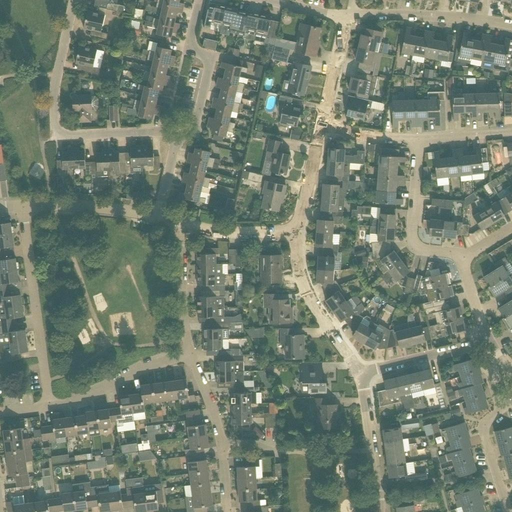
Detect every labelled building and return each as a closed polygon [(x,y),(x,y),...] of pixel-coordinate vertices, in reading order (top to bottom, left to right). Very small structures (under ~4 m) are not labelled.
[(157,0),(157,3),(183,9),(184,4),(179,3),(179,0),(157,0)] [(182,14),(183,9),(157,3),(156,7),(162,9),(161,14),(176,17),(177,12),(182,14)] [(212,22),(222,25),(226,7),(215,5),(214,7),(209,6),(204,28),(210,30),(212,22)] [(238,10),(226,7),(222,25),(230,26),(229,32),(237,34),(242,14),(237,13),(238,10)] [(87,11),(83,29),(101,33),(105,15),(87,11)] [(260,15),(249,12),(248,15),(242,14),(237,34),(244,36),(245,30),(256,33),(260,15)] [(174,23),(176,17),(161,14),(160,19),(153,18),(152,23),(179,29),(180,24),(174,23)] [(271,17),(260,15),(256,33),(266,35),(266,38),(272,39),(276,40),(280,22),(271,20),(271,17)] [(178,34),(179,29),(152,23),(146,21),(145,26),(158,29),(156,35),(171,38),(172,32),(178,34)] [(320,28),(301,24),(298,37),(299,37),(296,52),(315,57),(318,46),(316,46),(320,28)] [(411,28),(406,27),(401,53),(413,55),(416,37),(410,36),(411,28)] [(359,48),(374,52),(382,53),(384,43),(380,43),(382,33),(367,29),(365,36),(361,35),(359,48)] [(423,38),(416,37),(413,55),(424,58),(429,32),(425,31),(423,38)] [(455,61),(458,61),(459,56),(471,58),(474,40),(467,39),(469,32),(464,31),(460,49),(457,49),(455,61)] [(429,32),(424,58),(436,60),(439,41),(433,40),(434,33),(429,32)] [(481,42),(474,40),(471,58),(482,61),(487,35),(482,34),(481,42)] [(446,42),(439,41),(436,60),(448,62),(453,36),(448,35),(446,42)] [(487,35),(482,61),(494,63),(497,45),(490,43),(492,36),(487,35)] [(218,40),(211,39),(209,48),(216,49),(218,40)] [(504,46),(497,45),(494,63),(505,65),(508,49),(510,39),(505,39),(504,46)] [(97,50),(79,46),(75,64),(89,67),(88,73),(99,75),(100,69),(93,68),(97,50)] [(275,46),(273,53),(289,56),(290,50),(275,46)] [(170,55),(171,50),(157,47),(155,52),(143,50),(143,54),(148,55),(148,56),(174,62),(175,56),(170,55)] [(372,61),(374,52),(359,48),(356,61),(360,62),(358,68),(359,69),(358,72),(369,75),(370,71),(374,72),(376,62),(372,61)] [(287,63),(289,56),(273,53),(272,59),(287,63)] [(173,66),(174,62),(148,56),(147,60),(153,62),(152,67),(167,70),(168,65),(173,66)] [(226,69),(225,74),(240,77),(241,72),(247,73),(248,68),(222,62),(221,67),(226,69)] [(291,93),(303,95),(307,81),(308,81),(311,66),(295,63),(290,83),(293,84),(291,93)] [(418,78),(419,73),(415,72),(416,64),(411,64),(409,76),(418,78)] [(167,70),(152,67),(151,72),(145,71),(144,75),(170,81),(171,76),(166,75),(167,70)] [(356,92),(369,95),(373,96),(377,77),(369,75),(358,72),(356,79),(352,78),(349,91),(356,92)] [(243,88),(244,84),(238,83),(240,77),(225,74),(224,79),(218,78),(217,82),(243,88)] [(169,86),(170,81),(144,75),(142,80),(149,82),(148,86),(163,90),(164,85),(169,86)] [(221,89),(220,94),(235,97),(236,92),(242,94),(243,88),(217,82),(216,87),(221,89)] [(163,90),(148,86),(138,84),(137,90),(143,91),(142,96),(157,100),(158,94),(163,95),(164,90),(163,90)] [(368,100),(369,95),(356,92),(355,97),(368,100)] [(405,119),(404,101),(404,92),(398,93),(398,101),(392,101),(393,127),(398,127),(398,120),(405,119)] [(488,112),(488,93),(476,94),(477,120),(482,120),(481,112),(488,112)] [(501,119),(500,109),(499,93),(488,93),(488,112),(495,112),(495,119),(501,119)] [(214,98),(213,102),(239,108),(240,104),(234,102),(235,97),(220,94),(219,99),(214,98)] [(465,113),(464,94),(452,95),(453,120),(458,120),(458,113),(465,113)] [(477,120),(476,94),(464,94),(465,113),(472,112),(472,120),(477,120)] [(91,95),(73,96),(74,106),(74,113),(76,113),(77,122),(90,121),(90,111),(91,111),(91,95)] [(302,115),(304,108),(291,105),(292,98),(280,95),(276,109),(279,116),(281,116),(279,124),(297,127),(300,115),(302,115)] [(141,102),(135,100),(134,105),(160,111),(161,106),(156,104),(157,100),(142,96),(141,102)] [(355,97),(348,96),(346,105),(348,105),(346,116),(364,120),(367,107),(371,108),(372,101),(368,100),(355,97)] [(417,127),(416,100),(404,101),(405,119),(411,119),(412,127),(417,127)] [(428,119),(428,100),(416,100),(417,127),(422,126),(421,119),(428,119)] [(440,126),(440,100),(428,100),(428,119),(435,119),(435,126),(440,126)] [(216,114),(230,117),(232,112),(238,113),(239,108),(213,102),(212,107),(217,109),(216,114)] [(159,115),(160,111),(134,105),(133,109),(139,111),(138,116),(152,119),(154,114),(159,115)] [(209,118),(208,122),(234,129),(235,123),(229,122),(230,117),(216,114),(214,119),(209,118)] [(212,128),(211,134),(226,137),(227,132),(233,133),(234,129),(208,122),(207,127),(212,128)] [(299,139),(301,131),(292,129),(290,138),(299,139)] [(254,131),(253,138),(261,140),(263,133),(254,131)] [(266,150),(268,151),(265,161),(273,162),(271,171),(286,175),(291,155),(279,153),(282,143),(269,140),(266,150)] [(125,153),(126,174),(132,173),(143,172),(143,166),(142,146),(136,146),(136,149),(131,150),(131,153),(125,153)] [(142,146),(143,166),(154,165),(154,169),(160,169),(159,156),(154,157),(153,149),(148,149),(147,146),(142,146)] [(476,155),(470,156),(472,174),(484,173),(481,147),(476,148),(476,155)] [(74,169),(73,149),(68,149),(68,152),(62,152),(62,160),(57,161),(57,173),(63,173),(63,169),(74,169)] [(79,149),(73,149),(74,169),(85,168),(85,175),(92,175),(91,162),(85,162),(85,151),(79,152),(79,149)] [(214,163),(215,159),(209,157),(210,152),(195,149),(194,154),(189,153),(188,157),(214,163)] [(328,162),(350,163),(364,164),(365,151),(357,151),(357,156),(354,155),(354,156),(344,155),(344,150),(329,149),(328,162)] [(406,157),(394,156),(394,150),(381,149),(381,156),(380,155),(379,168),(397,169),(398,162),(405,163),(406,157)] [(472,174),(470,156),(463,157),(462,149),(457,150),(460,176),(472,174)] [(109,176),(108,170),(108,150),(102,151),(102,154),(96,154),(97,162),(91,162),(92,175),(97,175),(97,177),(109,176)] [(108,150),(108,170),(113,170),(114,174),(126,174),(125,153),(119,153),(113,153),(113,150),(108,150)] [(453,158),(446,158),(448,177),(460,176),(457,150),(452,150),(453,158)] [(448,177),(446,158),(440,159),(439,152),(434,152),(436,178),(448,177)] [(192,164),(191,169),(205,172),(207,167),(213,168),(214,163),(188,157),(187,162),(192,164)] [(350,163),(328,162),(327,175),(330,175),(330,180),(343,181),(347,181),(347,176),(349,176),(350,163)] [(378,179),(404,181),(404,176),(397,176),(397,169),(379,168),(378,179)] [(183,177),(209,183),(210,178),(204,177),(205,172),(191,169),(190,174),(184,172),(183,177)] [(263,175),(249,172),(248,180),(261,183),(263,175)] [(217,184),(236,188),(237,180),(219,176),(217,184)] [(187,183),(186,189),(201,192),(202,186),(208,188),(209,183),(183,177),(182,182),(187,183)] [(378,179),(377,191),(396,192),(396,185),(403,186),(404,181),(378,179)] [(490,182),(494,188),(499,184),(496,179),(490,182)] [(283,197),(286,186),(266,181),(263,193),(265,193),(262,207),(278,211),(281,197),(283,197)] [(323,184),(322,197),(345,199),(345,197),(346,196),(346,190),(354,188),(362,189),(362,182),(347,181),(343,181),(342,189),(339,188),(339,185),(323,184)] [(490,182),(483,186),(490,197),(497,193),(494,188),(490,182)] [(501,199),(509,212),(511,209),(511,185),(510,187),(507,188),(511,194),(506,196),(501,199)] [(179,197),(205,203),(206,199),(200,197),(201,192),(186,189),(185,194),(180,192),(179,197)] [(376,203),(402,205),(403,199),(395,199),(396,192),(377,191),(376,203)] [(322,210),(322,215),(342,217),(342,212),(343,212),(344,203),(345,199),(322,197),(321,210),(322,210)] [(442,237),(446,200),(432,199),(431,206),(438,206),(438,215),(440,215),(439,221),(431,220),(429,235),(442,237)] [(478,199),(478,200),(474,201),(481,212),(474,216),(482,230),(493,223),(482,204),(481,204),(478,199)] [(486,201),(482,204),(493,223),(504,216),(503,215),(509,212),(501,199),(489,207),(486,201)] [(451,216),(452,211),(453,201),(446,200),(442,237),(456,238),(457,222),(448,222),(449,216),(451,216)] [(371,208),(357,207),(357,210),(357,214),(370,215),(371,208)] [(372,226),(394,228),(395,215),(380,214),(379,219),(375,219),(373,220),(373,221),(372,226)] [(317,220),(317,233),(333,234),(334,224),(342,224),(342,217),(322,215),(322,220),(317,220)] [(0,236),(12,234),(11,223),(0,224),(0,222),(0,236)] [(394,228),(372,226),(371,226),(370,233),(379,234),(378,240),(393,241),(394,228)] [(323,247),(323,252),(338,253),(338,245),(332,245),(333,234),(317,233),(316,246),(323,247)] [(14,246),(12,234),(0,236),(0,254),(4,254),(3,248),(14,246)] [(372,251),(379,250),(378,241),(371,242),(372,251)] [(216,264),(216,254),(219,254),(219,248),(203,248),(203,254),(197,254),(197,265),(216,264)] [(379,250),(372,251),(373,260),(381,259),(379,250)] [(380,271),(383,274),(383,275),(401,261),(393,251),(381,260),(384,265),(379,269),(381,271),(380,271)] [(317,269),(333,271),(334,260),(337,260),(338,253),(323,252),(322,256),(318,256),(317,269)] [(0,272),(17,270),(15,258),(5,260),(4,254),(0,254),(0,272)] [(281,255),(264,255),(264,276),(261,276),(261,282),(282,282),(280,282),(279,272),(281,272),(281,255)] [(489,288),(490,288),(490,287),(511,273),(511,267),(509,263),(508,263),(505,257),(493,264),(497,270),(484,278),(489,286),(488,287),(489,288)] [(401,261),(383,275),(382,275),(384,279),(384,281),(386,284),(391,280),(391,279),(393,277),(396,281),(409,272),(401,261)] [(223,275),(223,274),(222,264),(216,264),(197,265),(197,275),(223,275)] [(321,282),(326,292),(339,285),(337,281),(333,281),(333,271),(317,269),(316,282),(321,282)] [(17,270),(0,272),(0,290),(9,289),(8,283),(19,282),(17,270)] [(416,278),(415,279),(412,290),(419,292),(433,288),(451,284),(448,272),(430,277),(431,281),(421,284),(422,280),(416,278)] [(511,273),(490,287),(490,288),(495,296),(494,297),(495,297),(507,290),(510,295),(511,293),(511,273)] [(225,284),(225,275),(225,274),(223,274),(223,275),(197,275),(197,285),(212,285),(212,291),(225,291),(225,284)] [(412,290),(415,279),(408,277),(404,293),(411,294),(412,290)] [(432,301),(433,307),(446,304),(444,298),(454,296),(451,284),(433,288),(436,300),(432,301)] [(346,303),(346,302),(340,294),(343,292),(339,285),(326,292),(329,298),(325,301),(333,312),(346,303)] [(0,302),(3,302),(4,308),(22,306),(20,295),(10,296),(9,289),(0,290),(0,302)] [(197,297),(198,307),(223,307),(223,297),(225,297),(225,291),(212,291),(212,296),(197,297)] [(505,318),(511,313),(511,293),(510,295),(508,296),(511,301),(498,309),(499,310),(500,309),(505,317),(505,318)] [(277,294),(264,294),(264,307),(273,307),(273,323),(292,322),(292,313),(290,313),(289,300),(278,301),(277,294)] [(346,302),(346,303),(333,312),(341,322),(344,320),(347,323),(359,315),(365,308),(361,303),(357,307),(351,299),(346,302)] [(437,312),(440,324),(463,318),(460,306),(450,309),(449,303),(446,304),(433,307),(424,309),(425,315),(437,312)] [(22,306),(4,308),(0,308),(0,326),(2,327),(14,325),(13,318),(24,317),(22,306)] [(211,323),(215,323),(231,323),(230,317),(223,317),(223,307),(198,307),(198,318),(211,317),(211,323)] [(428,327),(422,328),(422,326),(416,328),(413,314),(408,315),(407,323),(413,344),(425,341),(423,333),(429,331),(428,327)] [(364,343),(374,324),(371,322),(371,318),(367,316),(364,318),(359,315),(347,323),(354,334),(353,337),(364,343)] [(440,324),(428,327),(429,331),(431,340),(437,338),(435,331),(446,329),(448,335),(465,330),(463,318),(440,324)] [(203,329),(203,340),(228,339),(228,329),(230,329),(231,323),(215,323),(215,329),(203,329)] [(413,344),(407,323),(402,324),(404,331),(396,333),(400,347),(413,344)] [(379,349),(386,349),(390,331),(386,329),(385,330),(374,324),(364,343),(375,349),(376,348),(379,349)] [(0,344),(9,343),(27,341),(25,330),(14,331),(14,325),(2,327),(3,334),(0,334),(0,344)] [(263,336),(263,328),(248,328),(248,337),(263,336)] [(286,359),(303,358),(303,349),(302,349),(302,345),(303,345),(303,335),(294,335),(294,328),(281,329),(282,344),(285,344),(286,359)] [(393,330),(390,331),(386,349),(397,346),(393,330)] [(219,356),(232,355),(233,349),(228,349),(228,339),(203,340),(204,350),(218,350),(219,356)] [(28,352),(27,341),(9,343),(10,349),(5,350),(6,362),(19,360),(18,353),(28,352)] [(243,372),(243,355),(232,355),(232,361),(216,361),(216,372),(243,372)] [(475,358),(453,365),(455,372),(459,371),(461,376),(480,370),(479,370),(475,358)] [(309,393),(326,393),(326,383),(322,383),(322,363),(302,363),(302,382),(308,382),(308,393),(309,393)] [(431,369),(419,372),(423,390),(435,387),(438,399),(444,398),(440,383),(434,384),(431,369)] [(483,383),(480,374),(479,371),(480,370),(461,376),(462,382),(459,383),(461,389),(461,390),(480,383),(480,384),(483,383)] [(232,387),(241,387),(244,387),(243,372),(216,372),(216,382),(231,382),(232,387)] [(423,390),(419,372),(407,375),(411,392),(423,390)] [(407,375),(395,378),(399,395),(411,392),(407,375)] [(399,395),(395,378),(383,381),(386,390),(378,392),(380,407),(401,402),(399,395)] [(186,379),(175,381),(177,399),(188,397),(189,402),(195,401),(194,389),(188,389),(186,379)] [(177,399),(175,381),(163,382),(166,401),(177,399)] [(163,382),(152,384),(154,402),(166,401),(163,382)] [(464,396),(466,401),(485,395),(484,395),(480,384),(480,383),(461,390),(461,389),(458,390),(460,397),(464,396)] [(154,402),(152,384),(141,386),(142,393),(143,404),(144,403),(154,402)] [(453,385),(446,386),(448,400),(455,398),(453,385)] [(254,387),(244,387),(241,387),(241,393),(232,393),(232,404),(251,404),(256,403),(256,393),(254,393),(254,387)] [(142,393),(131,395),(133,413),(145,412),(144,403),(143,404),(142,393)] [(133,413),(131,395),(119,397),(121,408),(115,409),(117,421),(116,421),(117,427),(123,426),(123,423),(134,422),(133,413)] [(485,395),(466,401),(467,407),(464,408),(466,414),(488,407),(484,396),(485,395)] [(328,399),(328,398),(313,398),(314,411),(320,411),(320,428),(335,428),(335,420),(337,420),(337,418),(335,418),(335,414),(337,414),(337,405),(326,405),(326,399),(328,399)] [(271,414),(272,428),(278,428),(278,403),(270,403),(270,414),(271,414)] [(232,404),(232,414),(251,414),(251,404),(232,404)] [(453,418),(461,416),(459,408),(451,411),(453,418)] [(111,422),(116,421),(117,421),(115,409),(109,410),(109,409),(97,411),(99,429),(111,427),(111,422)] [(88,430),(89,430),(99,429),(97,411),(86,412),(86,415),(88,430)] [(266,428),(272,428),(271,414),(270,414),(259,414),(259,413),(251,414),(232,414),(232,425),(242,424),(242,427),(243,427),(248,427),(249,427),(249,424),(251,424),(251,417),(259,417),(259,418),(266,418),(266,422),(266,428)] [(86,415),(75,417),(77,435),(89,433),(89,430),(88,430),(86,415)] [(75,417),(64,418),(66,436),(77,435),(75,417)] [(55,438),(66,436),(64,418),(52,420),(53,426),(47,427),(49,440),(55,439),(55,438)] [(417,418),(406,420),(401,421),(402,428),(418,426),(417,418)] [(201,425),(200,419),(187,420),(188,427),(189,438),(207,436),(206,424),(201,425)] [(3,430),(5,442),(23,440),(21,428),(25,428),(24,421),(7,424),(8,430),(3,430)] [(426,435),(440,431),(437,422),(424,425),(426,435)] [(445,442),(449,441),(468,434),(464,423),(442,429),(445,442)] [(43,440),(49,440),(47,427),(41,428),(43,440)] [(400,427),(383,430),(384,442),(402,439),(400,427)] [(511,427),(495,432),(498,444),(511,440),(511,427)] [(149,443),(148,434),(141,435),(142,444),(149,443)] [(447,447),(449,453),(449,454),(468,447),(468,448),(471,447),(468,435),(469,435),(468,434),(449,441),(451,446),(447,447)] [(207,436),(189,438),(191,450),(190,450),(191,456),(203,454),(203,448),(209,447),(207,436)] [(402,439),(384,442),(386,454),(403,451),(402,439)] [(23,445),(23,440),(5,442),(6,453),(32,450),(31,444),(23,445)] [(511,440),(498,444),(501,456),(504,455),(511,452),(511,440)] [(129,445),(130,453),(138,452),(137,444),(129,445)] [(449,454),(449,453),(446,454),(448,461),(453,459),(454,465),(473,459),(472,459),(468,448),(468,447),(449,454)] [(6,453),(8,464),(26,462),(33,461),(32,450),(6,453)] [(139,452),(140,461),(157,459),(150,450),(139,452)] [(386,454),(388,466),(405,463),(403,451),(386,454)] [(69,462),(68,454),(51,455),(52,463),(69,462)] [(203,454),(191,456),(192,462),(188,462),(190,474),(208,471),(206,460),(204,460),(203,454)] [(473,460),(473,459),(454,465),(456,471),(452,472),(454,479),(476,472),(472,460),(473,460)] [(259,466),(259,460),(246,461),(247,467),(237,467),(238,479),(256,478),(255,466),(259,466)] [(16,481),(28,479),(28,473),(27,473),(26,462),(8,464),(9,476),(15,475),(16,481)] [(405,463),(388,466),(389,478),(405,476),(406,482),(421,480),(420,474),(407,476),(405,463)] [(191,485),(209,483),(208,471),(190,474),(191,485)] [(238,490),(256,489),(256,478),(238,479),(238,490)] [(209,483),(191,485),(193,496),(211,494),(209,483)] [(144,493),(147,511),(159,509),(158,503),(164,502),(162,490),(156,491),(155,484),(143,486),(144,493)] [(100,511),(111,511),(109,493),(108,485),(91,487),(92,494),(91,494),(93,507),(99,506),(99,511),(100,511)] [(126,488),(127,495),(129,507),(135,506),(135,511),(138,511),(147,511),(144,493),(143,486),(126,488)] [(91,494),(92,494),(91,487),(89,487),(85,491),(73,492),(76,510),(87,509),(87,508),(93,507),(91,494)] [(456,495),(458,500),(456,501),(458,508),(463,506),(481,500),(477,488),(459,494),(456,495)] [(247,501),(247,507),(260,507),(260,500),(257,500),(256,489),(238,490),(239,502),(247,501)] [(109,493),(111,511),(123,509),(123,508),(129,507),(127,495),(121,496),(121,491),(109,493)] [(76,510),(73,492),(62,494),(62,498),(57,499),(58,511),(64,511),(76,510)] [(211,494),(193,496),(194,508),(194,511),(207,511),(206,506),(212,505),(211,494)] [(13,501),(7,502),(7,511),(26,511),(25,504),(24,496),(14,497),(13,499),(13,501)] [(54,511),(55,511),(54,499),(47,500),(47,501),(36,502),(37,511),(54,511)] [(484,511),(481,500),(463,506),(464,511),(484,511)] [(37,511),(36,502),(25,504),(26,511),(37,511)]
